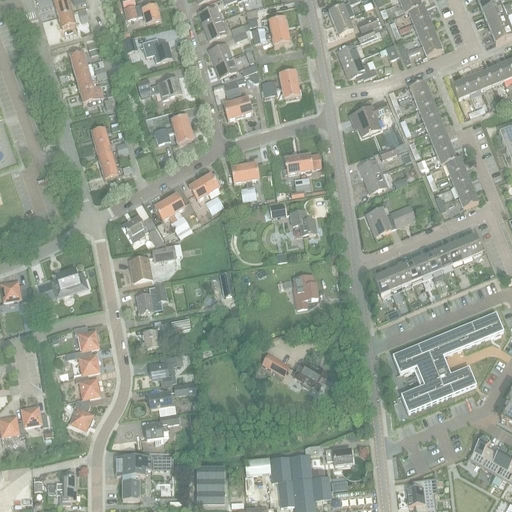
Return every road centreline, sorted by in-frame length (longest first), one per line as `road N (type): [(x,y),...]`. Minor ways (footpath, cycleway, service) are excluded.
road 1 (residential): [(354,266),(497,210),(463,128)]
road 2 (residential): [(94,221),(26,0)]
road 3 (residential): [(326,95),(380,86),(473,46),(456,0)]
road 4 (residential): [(97,511),(97,440),(123,385),(115,316)]
road 5 (residential): [(221,153),(177,0)]
road 6 (residential): [(511,298),(366,352)]
road 7 (residential): [(25,393),(17,343),(115,316)]
road 8 (tertiary): [(354,266),(330,118)]
road 9 (residential): [(94,221),(221,153)]
